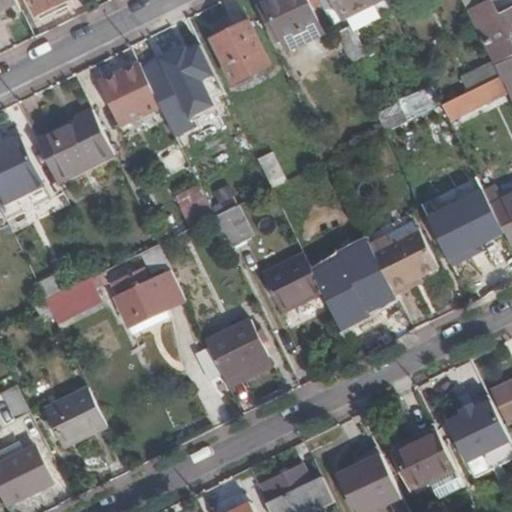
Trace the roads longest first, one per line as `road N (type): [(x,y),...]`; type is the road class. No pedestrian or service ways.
road 1 (residential): [(104,511),(511,312)]
road 2 (residential): [(168,0),(0,82)]
